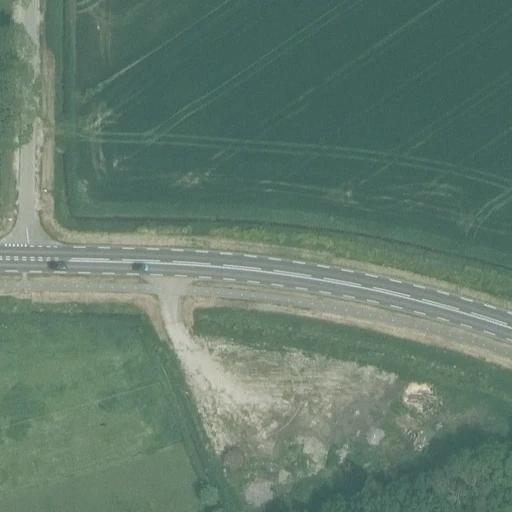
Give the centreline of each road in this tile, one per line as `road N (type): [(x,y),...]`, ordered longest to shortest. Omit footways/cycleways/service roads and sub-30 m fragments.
road 1 (primary): [(511,328),(277,272),(27,260)]
road 2 (unclassified): [(27,260),(29,0)]
